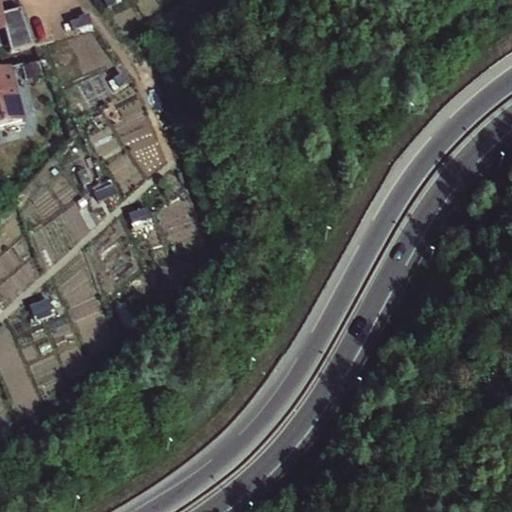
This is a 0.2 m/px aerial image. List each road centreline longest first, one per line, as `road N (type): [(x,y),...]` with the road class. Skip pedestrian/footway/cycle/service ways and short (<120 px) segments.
road 1 (trunk): [(511,76),(419,165),(271,411),(244,442),(148,511)]
road 2 (trunk): [(210,511),(304,420),(422,217),(475,149),(511,118)]
